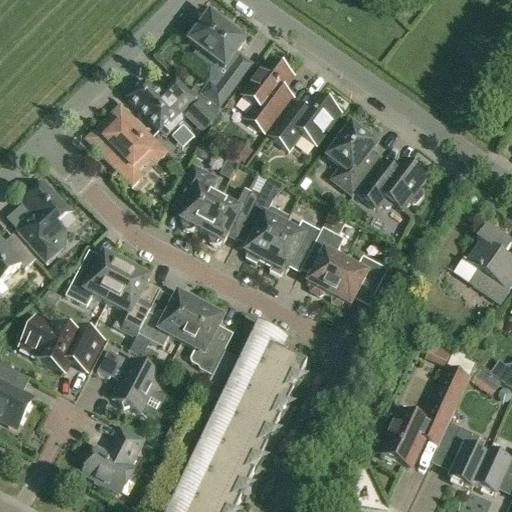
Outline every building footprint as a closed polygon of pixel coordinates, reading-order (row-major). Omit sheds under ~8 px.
[(189,47),(198,53),(195,58),(211,70),(216,63),(228,71),(230,73),(238,62),(234,59),(244,46),(244,47),(245,45),(244,45),(210,19),(209,18),(208,20),(198,34),(195,32),(192,32),(188,38),(188,41),(190,43),(189,45),(188,46),(189,47)] [(291,102),(281,94),(291,81),(269,64),(242,100),(256,110),(245,123),(264,137),(291,102)] [(213,90),(209,87),(202,96),(219,110),(241,81),(230,73),(228,71),(213,90)] [(181,116),(196,101),(175,81),(174,82),(164,92),(167,94),(160,101),(145,85),(127,102),(158,134),(168,125),(174,131),(182,123),(181,116)] [(295,106),(290,113),(269,140),(288,155),(301,138),(315,149),(339,117),(315,99),(304,113),(295,106)] [(215,121),(198,104),(186,116),(204,133),(215,121)] [(111,118),(85,143),(132,190),(141,180),(137,176),(133,171),(148,156),(146,154),(154,146),(155,145),(131,121),(122,130),(111,118)] [(331,183),(335,186),(352,200),(371,175),(381,162),(371,155),(376,148),(366,141),(366,137),(358,131),(354,132),(350,129),(326,161),(340,171),(331,183)] [(201,148),(196,158),(205,163),(211,153),(201,148)] [(241,148),(232,161),(244,170),(254,158),(241,148)] [(255,159),(248,170),(259,177),(264,171),(262,164),(255,159)] [(383,165),(357,199),(374,212),(379,205),(386,211),(390,210),(392,207),(401,214),(409,203),(413,206),(417,205),(422,199),(421,194),(418,191),(425,182),(401,164),(394,173),(383,165)] [(194,232),(202,236),(219,202),(210,197),(217,183),(194,171),(173,210),(184,215),(179,224),(181,225),(180,227),(181,229),(181,231),(182,232),(184,234),(186,234),(188,235),(189,235),(191,234),(193,233),(194,232)] [(58,226),(59,225),(70,215),(45,188),(22,208),(33,220),(17,235),(45,266),(56,256),(48,247),(64,233),(58,226)] [(245,228),(258,204),(236,193),(228,207),(219,202),(202,236),(208,239),(207,241),(208,243),(208,245),(209,247),(211,248),(213,249),(215,249),(216,249),(218,248),(220,247),(221,246),(223,247),(227,239),(236,222),(245,228)] [(265,267),(284,230),(265,219),(272,204),(261,198),(258,204),(245,228),(256,233),(244,256),(247,258),(245,261),(256,267),(258,263),(265,267)] [(337,201),(330,210),(337,215),(344,207),(337,201)] [(295,236),(284,230),(265,267),(271,270),(269,274),(280,279),(282,276),(285,277),(297,254),(308,260),(320,235),(301,225),(295,236)] [(464,264),(467,266),(478,274),(477,275),(479,276),(471,287),(500,308),(509,295),(506,293),(511,284),(511,265),(503,259),(511,246),(488,229),(478,243),(482,246),(473,257),(468,265),(463,262),(457,271),(458,272),(464,264)] [(322,232),(320,235),(308,260),(317,265),(305,287),(309,289),(310,295),(319,300),(323,297),(327,299),(344,265),(334,260),(343,243),(322,232)] [(0,243),(0,283),(1,285),(21,267),(25,272),(35,263),(13,237),(2,247),(0,243)] [(92,279),(79,272),(65,299),(86,310),(92,299),(106,307),(128,266),(122,264),(116,261),(110,259),(103,258),(101,261),(92,279)] [(361,289),(376,296),(387,273),(362,260),(356,271),(344,265),(327,299),(332,301),(332,306),(341,311),(346,309),(350,311),(361,289)] [(54,264),(46,272),(54,280),(62,273),(54,264)] [(138,303),(149,282),(144,277),(139,273),(134,270),(128,266),(106,307),(121,314),(113,329),(136,341),(152,310),(150,309),(138,303)] [(168,340),(180,347),(202,305),(190,299),(188,304),(176,298),(163,324),(148,317),(137,338),(163,351),(168,340)] [(214,311),(202,305),(180,347),(194,354),(190,362),(191,366),(197,370),(200,373),(211,379),(224,354),(210,346),(222,322),(211,316),(214,311)] [(86,375),(90,368),(102,345),(74,331),(71,337),(54,328),(52,332),(34,322),(20,350),(38,359),(36,363),(63,377),(69,367),(86,375)] [(235,511),(240,502),(235,500),(240,490),(245,492),(253,475),(249,473),(254,462),(258,465),(267,448),(262,446),(267,435),(271,438),(280,421),(275,419),(280,408),(285,411),(293,394),(288,392),(293,381),(298,384),(306,367),(272,351),(275,345),(281,348),(283,344),(277,340),(260,331),(260,332),(263,334),(176,511),(235,511)] [(125,375),(121,384),(111,402),(121,407),(123,414),(130,411),(140,417),(159,379),(131,365),(130,366),(107,354),(96,376),(109,382),(115,370),(125,375)] [(224,354),(211,379),(197,405),(171,455),(183,461),(236,360),(224,354)] [(0,366),(0,422),(16,431),(31,403),(12,393),(20,377),(0,366)] [(409,472),(423,440),(439,447),(449,426),(464,393),(470,381),(450,371),(424,426),(400,415),(380,458),(409,472)] [(460,458),(452,476),(449,483),(471,493),(473,490),(485,460),(473,454),(479,441),(449,426),(439,447),(439,448),(460,458)] [(119,434),(110,452),(106,458),(95,453),(82,477),(95,484),(94,487),(106,493),(107,491),(120,497),(133,472),(129,470),(142,445),(119,434)] [(174,443),(167,440),(162,450),(169,453),(174,443)] [(161,452),(157,460),(165,465),(169,456),(161,452)] [(494,499),(497,493),(506,475),(511,477),(511,459),(509,467),(487,457),(485,460),(473,490),(494,499)]
